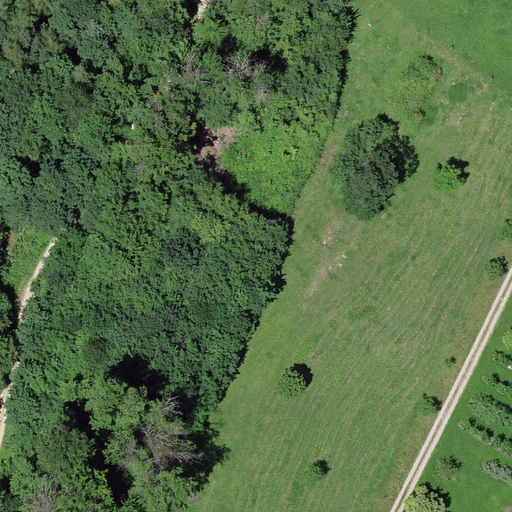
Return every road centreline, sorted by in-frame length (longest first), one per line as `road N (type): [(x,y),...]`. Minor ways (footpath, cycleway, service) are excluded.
road 1 (track): [(0,403),(17,327),(47,253),(211,0)]
road 2 (track): [(511,275),(394,511)]
